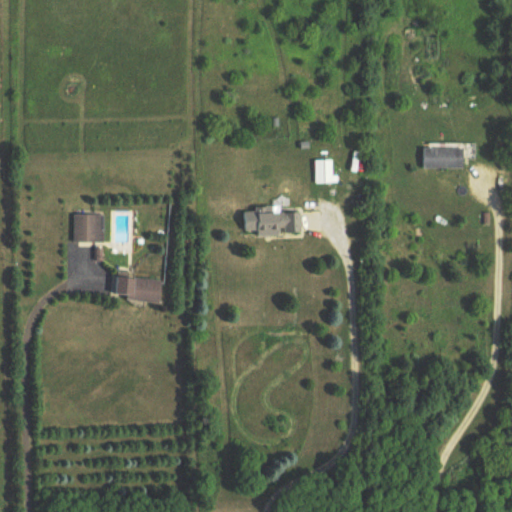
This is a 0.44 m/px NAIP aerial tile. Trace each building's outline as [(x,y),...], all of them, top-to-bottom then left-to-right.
[(421,170),(464,170),(464,149),(421,149),(421,170)] [(315,184),(329,184),(329,162),(315,162),(315,184)] [(242,212),(242,236),(296,237),(297,213),(242,212)] [(73,215),(73,243),(103,243),(103,215),(73,215)] [(162,281),(113,279),(112,301),(162,303),(162,281)]
